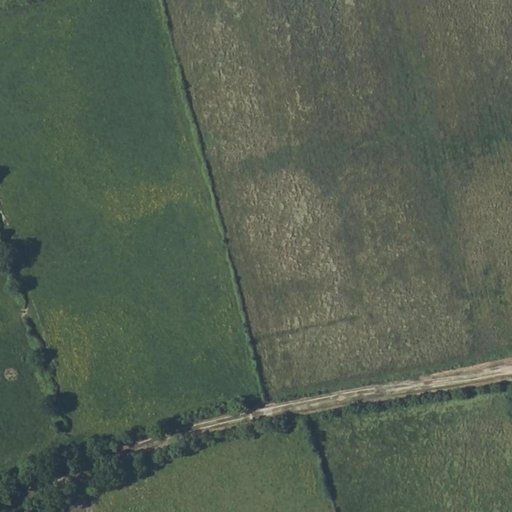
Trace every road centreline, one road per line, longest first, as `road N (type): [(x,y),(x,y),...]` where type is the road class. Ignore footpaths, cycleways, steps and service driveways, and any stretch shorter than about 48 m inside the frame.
road 1 (track): [(511,370),(201,426),(0,511)]
road 2 (track): [(85,470),(0,205)]
